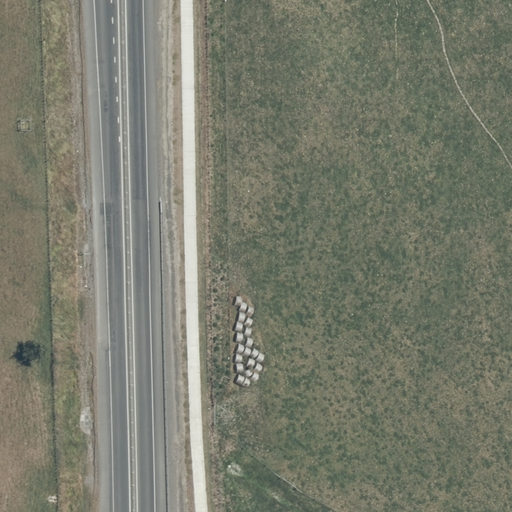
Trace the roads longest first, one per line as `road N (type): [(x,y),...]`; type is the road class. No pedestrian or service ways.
road 1 (trunk): [(120,511),(106,0)]
road 2 (trunk): [(136,0),(146,511)]
